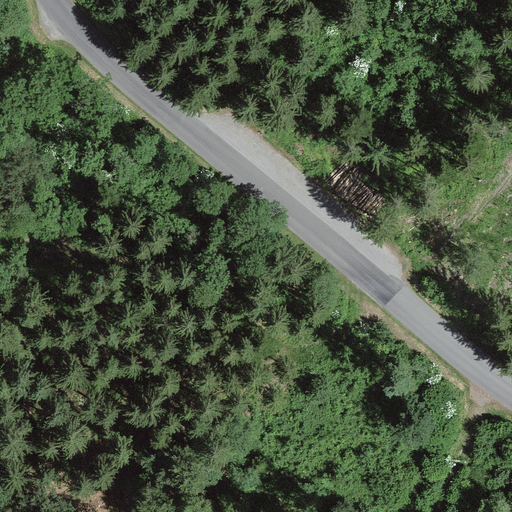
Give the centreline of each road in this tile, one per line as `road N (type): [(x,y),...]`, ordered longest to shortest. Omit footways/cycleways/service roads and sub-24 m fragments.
road 1 (unclassified): [(55,0),(143,96),(511,388)]
road 2 (track): [(511,395),(442,511)]
